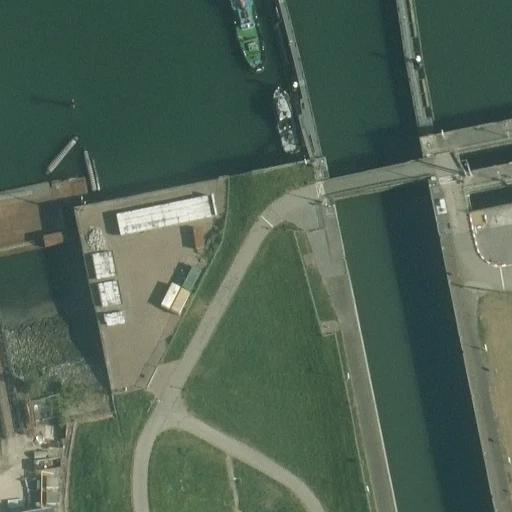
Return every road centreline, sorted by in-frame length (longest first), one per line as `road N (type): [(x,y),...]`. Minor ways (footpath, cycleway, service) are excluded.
road 1 (unclassified): [(385,511),(336,275),(296,202)]
road 2 (unclassified): [(162,409),(255,243),(296,202)]
road 3 (unclassified): [(320,511),(303,490),(162,409)]
road 4 (unclassified): [(296,202),(435,168),(449,173),(451,186)]
road 5 (unclassified): [(511,282),(479,276),(451,186)]
